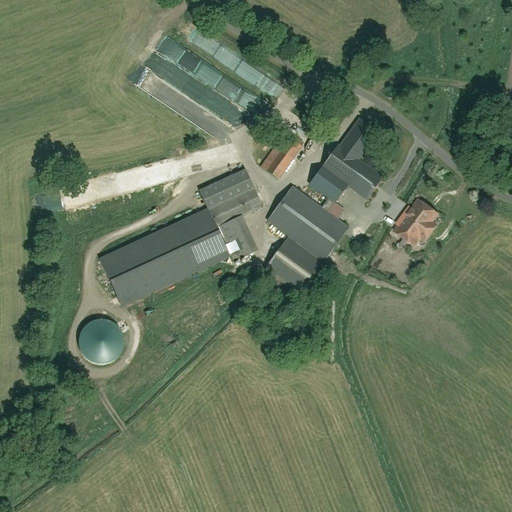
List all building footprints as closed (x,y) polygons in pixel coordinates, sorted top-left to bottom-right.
[(359,120),(323,167),(369,201),(382,183),(357,165),(380,135),(359,120)] [(283,136),(260,169),(278,181),(301,148),(283,136)] [(322,171),(310,186),(335,206),(347,190),(322,171)] [(244,173),(198,193),(213,229),(260,210),(244,173)] [(292,188),(267,223),(322,263),(348,227),(338,220),(343,212),(334,205),(328,214),(292,188)] [(417,201),(393,233),(418,251),(442,219),(417,201)] [(216,230),(232,265),(257,253),(242,218),(216,230)] [(287,242),(266,270),(301,296),(322,268),(287,242)]
